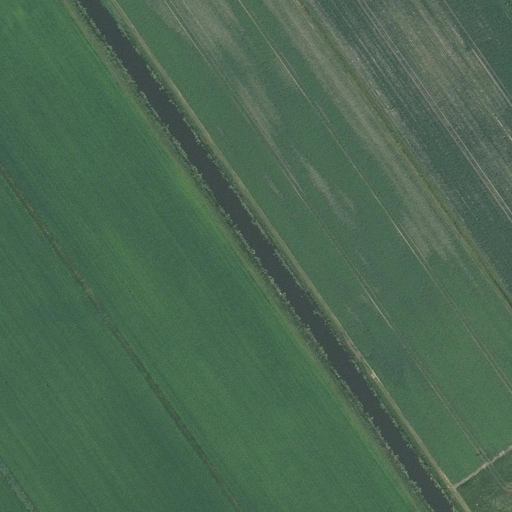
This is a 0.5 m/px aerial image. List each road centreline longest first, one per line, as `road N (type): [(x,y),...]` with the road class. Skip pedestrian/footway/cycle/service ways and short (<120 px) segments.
road 1 (track): [(420,511),(65,0)]
road 2 (track): [(467,511),(112,0)]
